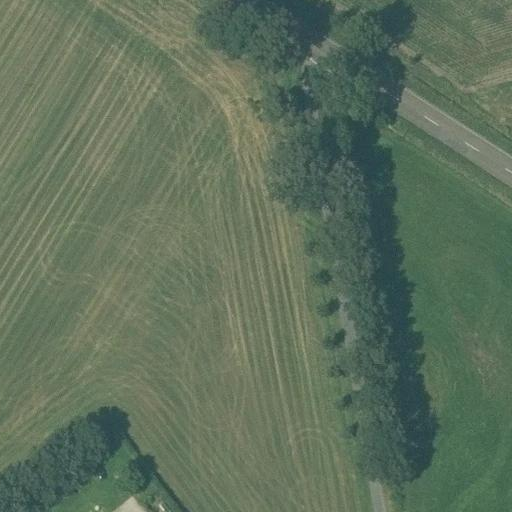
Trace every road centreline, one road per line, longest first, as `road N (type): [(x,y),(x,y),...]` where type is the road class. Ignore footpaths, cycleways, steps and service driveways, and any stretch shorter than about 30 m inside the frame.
road 1 (unclassified): [(381,511),(303,37)]
road 2 (tertiary): [(511,172),(303,37)]
